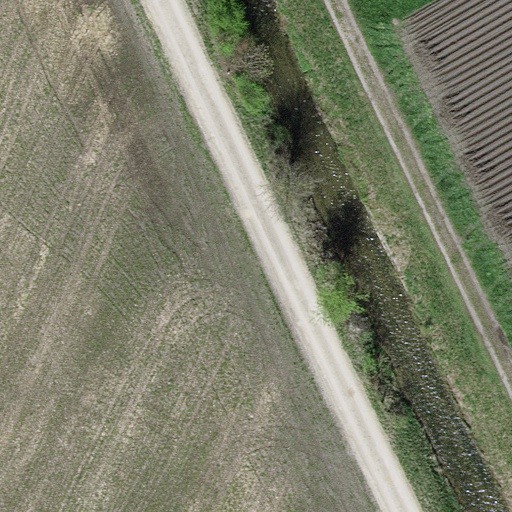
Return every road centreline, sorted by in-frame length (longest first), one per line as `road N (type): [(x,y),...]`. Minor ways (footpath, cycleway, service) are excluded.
road 1 (track): [(394,511),(159,0)]
road 2 (track): [(511,376),(334,0)]
